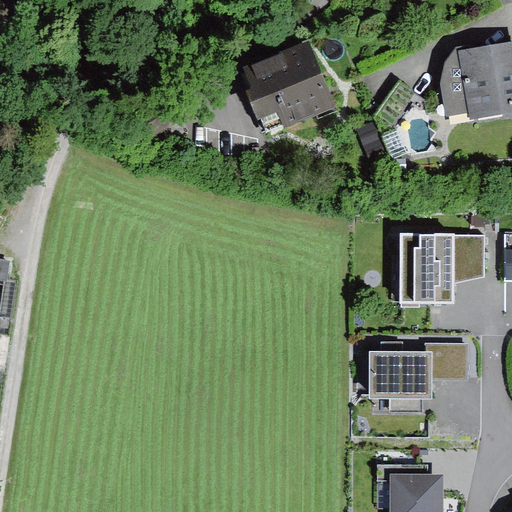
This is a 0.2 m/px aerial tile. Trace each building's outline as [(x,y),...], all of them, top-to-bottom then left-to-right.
[(511,111),(511,35),(456,44),(446,56),(441,80),(448,115),(470,111),(470,118),(511,111)] [(340,105),(323,63),(294,74),(283,45),(246,59),(256,86),(249,91),(266,133),(340,105)] [(399,79),(378,113),(392,156),(408,152),(409,157),(438,152),(431,114),(427,114),(425,109),(424,96),(399,79)] [(156,135),(187,116),(180,104),(149,123),(156,135)] [(457,229),(402,228),(401,303),(456,304),(457,281),(457,234),(457,229)] [(486,233),(457,234),(457,281),(485,275),(486,233)] [(468,379),(468,342),(432,341),(432,349),(432,379),(468,379)] [(432,349),(371,347),(370,393),(431,394),(432,379),(432,349)] [(429,461),(378,461),(378,478),(391,478),(391,471),(429,471),(429,461)] [(429,471),(391,471),(391,478),(391,511),(444,511),(444,471),(429,471)]
